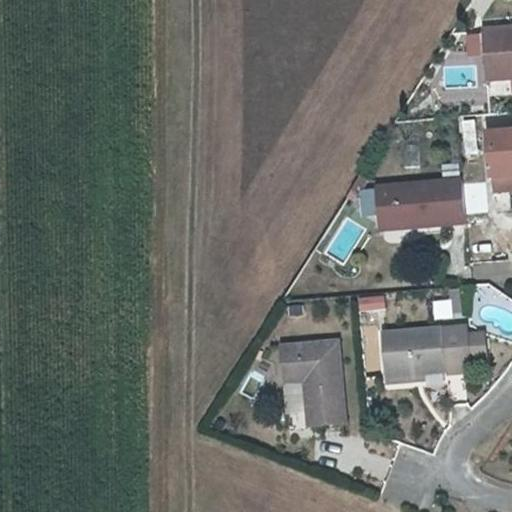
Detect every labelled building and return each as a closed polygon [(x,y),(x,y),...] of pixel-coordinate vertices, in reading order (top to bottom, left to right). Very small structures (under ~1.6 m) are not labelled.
[(511,74),(511,26),(477,30),(478,34),(480,54),(482,77),(508,75),(511,74)] [(480,54),(478,34),(463,35),(465,55),(480,54)] [(491,179),(511,176),(511,132),(486,135),(490,168),(491,179)] [(493,195),(511,192),(511,176),(491,179),(493,195)] [(425,241),(426,251),(472,247),(467,203),(380,210),(383,245),(425,241)] [(383,245),(384,255),(426,251),(425,241),(383,245)] [(383,295),(359,300),(362,314),(386,309),(383,295)] [(388,375),(424,372),(481,367),(480,360),(479,334),(478,324),(384,331),(388,375)] [(499,358),(497,332),(479,334),(480,360),(499,358)] [(336,346),(281,351),(284,391),(307,389),(310,431),(344,427),(336,346)] [(389,385),(426,381),(424,372),(388,375),(389,385)]
